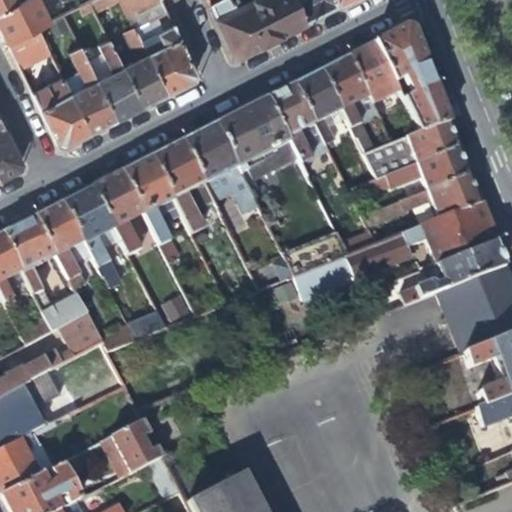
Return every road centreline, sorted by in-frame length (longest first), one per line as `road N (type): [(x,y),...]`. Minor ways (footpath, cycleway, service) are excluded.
road 1 (residential): [(511,191),(426,0)]
road 2 (residential): [(224,90),(404,0)]
road 3 (residential): [(49,177),(224,90)]
